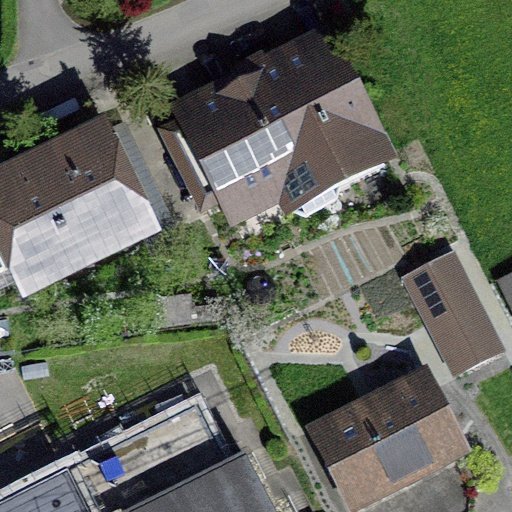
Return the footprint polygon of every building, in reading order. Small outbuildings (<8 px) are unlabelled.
[(323,45),(186,115),(232,204),(278,180),(295,215),(306,217),(337,202),(340,188),(387,168),(323,45)] [(97,136),(0,180),(0,272),(19,263),(32,290),(145,234),(97,136)] [(450,258),(407,280),(458,376),(499,353),(450,258)] [(511,275),(498,281),(511,312),(511,275)] [(425,377),(317,433),(357,511),(474,511),(475,488),(457,453),(461,450),(425,377)] [(269,511),(241,455),(224,464),(196,407),(7,500),(13,511),(269,511)]
